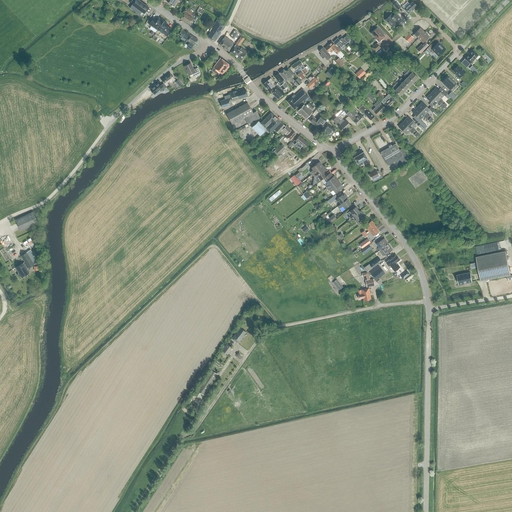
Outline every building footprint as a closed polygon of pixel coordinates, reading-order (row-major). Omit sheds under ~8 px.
[(135,12),(142,3),(138,0),(134,0),(131,5),(132,5),(129,8),(135,12)] [(393,5),(398,10),(401,7),(396,2),(393,5)] [(408,14),(414,9),(413,8),(416,6),(413,2),(410,4),(409,4),(404,9),(408,14)] [(135,12),(135,13),(138,16),(141,12),(144,14),(148,7),(142,3),(135,12)] [(184,13),(180,19),(189,24),(193,19),(192,18),(194,14),(186,8),(183,13),(184,13)] [(391,27),(395,23),(397,25),(402,20),(395,14),(393,16),(391,14),(390,15),(388,15),(386,17),(386,19),(385,20),(391,27)] [(153,18),(152,19),(149,25),(157,30),(163,21),(161,19),(160,19),(158,18),(157,20),(153,18)] [(219,35),(225,25),(217,20),(209,31),(210,32),(207,36),(214,41),(215,38),(216,39),(219,35)] [(163,21),(157,30),(166,36),(170,29),(167,27),(168,25),(166,23),(163,21)] [(371,33),(379,42),(384,36),(377,28),(371,33)] [(414,34),(418,38),(424,32),(420,28),(414,34)] [(184,41),(188,35),(181,30),(178,34),(175,32),(174,35),(176,37),(178,34),(182,37),(180,39),(184,41)] [(234,30),(230,37),(235,40),(240,34),(234,30)] [(429,36),(424,32),(418,38),(422,43),(429,36)] [(409,33),(404,38),(408,43),(413,38),(409,33)] [(193,45),(197,40),(190,35),(186,40),(193,45)] [(347,35),(344,37),(342,39),(341,38),(339,40),(337,38),(333,42),(341,51),(345,47),(344,45),(348,42),(350,45),(353,42),(347,35)] [(239,46),(244,38),(240,36),(235,43),(239,46)] [(228,51),(233,43),(224,37),(223,39),(219,45),(228,51)] [(336,54),(340,51),(331,41),(324,48),(328,52),(329,51),(330,53),(333,50),(336,54)] [(422,45),(421,44),(416,49),(420,53),(423,50),(428,45),(425,42),(422,45)] [(432,50),(438,56),(442,52),(445,49),(442,46),(438,42),(435,45),(432,43),(427,49),(430,52),(432,50)] [(380,48),(376,43),(371,48),(375,52),(380,48)] [(235,45),(230,52),(241,60),(247,52),(241,48),(240,49),(235,45)] [(327,60),(331,56),(322,48),(319,51),(321,54),(320,55),(321,57),(322,59),(323,58),(324,59),(325,58),(327,60)] [(478,55),(473,50),(464,59),(470,64),(478,55)] [(223,74),(229,65),(220,58),(213,67),(211,70),(218,75),(220,72),(223,74)] [(341,66),(344,64),(338,58),(336,61),(341,66)] [(304,68),(304,66),(300,60),(291,66),(295,72),(296,71),(298,74),(297,74),(301,80),(306,76),(304,74),(306,73),(308,72),(309,70),(307,66),(304,68)] [(190,63),(184,66),(188,75),(192,73),(194,77),(200,74),(197,68),(193,69),(190,63)] [(337,70),(333,66),(327,71),(332,76),(337,70)] [(461,69),(457,66),(453,71),(456,74),(456,75),(459,78),(465,72),(462,69),(461,69)] [(293,74),(287,68),(284,70),(283,69),(279,73),(286,81),(289,79),(292,83),(294,81),(291,77),(294,75),(293,74)] [(365,73),(361,69),(355,74),(359,78),(365,73)] [(411,73),(408,76),(414,81),(417,77),(412,72),(412,71),(409,69),(408,70),(411,73)] [(161,80),(166,86),(174,80),(173,77),(169,73),(161,80),(161,79),(161,80)] [(282,90),(287,86),(282,80),(283,79),(279,73),(274,77),(278,82),(277,83),(282,90)] [(414,81),(408,76),(405,73),(403,75),(406,78),(404,80),(409,86),(414,81)] [(448,76),(441,82),(449,90),(453,86),(455,88),(457,85),(448,76)] [(269,92),(277,86),(270,78),(262,84),(269,92)] [(402,82),(399,85),(405,90),(409,86),(404,80),(401,78),(399,79),(402,82)] [(405,90),(399,85),(396,82),(395,84),(398,87),(394,90),(400,96),(405,90)] [(155,87),(151,91),(154,95),(158,92),(160,91),(161,93),(167,88),(164,84),(162,86),(160,83),(155,87)] [(282,95),(284,93),(277,87),(275,89),(276,89),(272,93),(278,99),(282,95)] [(250,95),(248,88),(236,92),(236,91),(228,93),(229,95),(224,96),(225,99),(220,101),(222,108),(232,105),(231,101),(250,95)] [(447,94),(441,89),(439,91),(436,88),(431,93),(441,103),(443,101),(440,98),(443,95),(445,97),(447,94)] [(286,101),(290,105),(305,92),(302,89),(295,95),(294,94),(286,101)] [(346,95),(352,101),(355,97),(350,91),(346,95)] [(368,91),(365,94),(371,100),(374,97),(368,91)] [(308,96),(305,92),(290,105),(294,110),(299,105),(301,103),(300,103),(308,96)] [(375,95),(376,97),(380,101),(383,97),(380,94),(378,92),(375,95)] [(440,105),(441,103),(431,93),(426,98),(433,105),(437,102),(440,105)] [(387,108),(395,101),(393,99),(389,95),(388,94),(381,101),(382,102),(387,108)] [(248,124),(257,119),(259,118),(256,111),(253,113),(247,102),(226,114),(232,124),(244,117),(248,124)] [(304,105),(298,111),(302,115),(308,109),(309,107),(311,105),(309,102),(305,106),(304,105)] [(417,107),(427,117),(429,116),(426,113),(429,110),(422,102),(417,107)] [(377,115),(385,108),(380,103),(372,110),(377,115)] [(374,117),(367,109),(363,105),(358,109),(365,117),(366,116),(370,120),(374,117)] [(426,119),(427,117),(417,107),(412,112),(419,120),(423,116),(426,119)] [(351,108),(345,114),(350,118),(351,118),(353,121),(353,122),(357,125),(357,126),(364,119),(364,118),(361,115),(360,114),(358,115),(351,108)] [(308,109),(302,115),(306,119),(312,112),(308,109)] [(270,133),(280,122),(271,113),(260,123),(258,121),(251,128),(260,136),(266,129),(270,133)] [(317,127),(320,123),(322,124),(326,120),(323,117),(325,116),(321,113),(320,115),(319,116),(316,119),(312,116),(309,120),(317,127)] [(345,120),(344,121),(340,117),(338,118),(336,116),(332,120),(336,124),(338,123),(340,125),(338,127),(343,132),(350,125),(345,120)] [(408,117),(403,122),(413,132),(415,130),(412,127),(415,124),(408,117)] [(278,133),(285,126),(281,122),(274,129),(278,133)] [(412,134),(413,132),(403,122),(398,127),(406,134),(409,131),(412,134)] [(335,130),(333,129),(326,123),(321,130),(329,137),(335,130)] [(286,135),(291,130),(286,126),(281,131),(286,135)] [(289,141),(295,134),(291,130),(285,137),(289,141)] [(389,132),(395,142),(398,141),(392,130),(389,132)] [(303,148),(307,143),(299,136),(295,141),(296,142),(294,145),(299,149),(302,146),(303,148)] [(398,166),(409,160),(402,148),(399,150),(395,143),(393,145),(391,146),(390,144),(388,146),(389,147),(384,150),(380,152),(381,153),(380,154),(380,155),(381,154),(387,165),(395,161),(398,166)] [(282,144),(276,150),(275,149),(273,152),(278,157),(280,155),(279,154),(286,148),(282,144)] [(361,162),(361,161),(366,158),(363,152),(357,155),(356,155),(354,156),(354,157),(357,163),(358,165),(359,166),(361,162)] [(310,172),(312,174),(323,166),(319,161),(311,168),(312,170),(310,172)] [(326,170),(323,166),(312,174),(314,177),(314,176),(316,179),(316,180),(318,182),(323,178),(326,176),(323,172),(326,170)] [(378,176),(378,175),(380,173),(379,170),(376,172),(376,170),(368,173),(371,179),(378,176)] [(324,186),(326,188),(337,180),(334,175),(332,176),(332,175),(330,176),(329,173),(326,176),(323,178),(326,182),(324,183),(325,185),(324,186)] [(296,186),(301,182),(298,177),(296,178),(294,175),(290,178),(296,186)] [(341,186),(340,184),(337,180),(326,188),(328,190),(329,190),(330,192),(332,190),(335,194),(340,190),(339,188),(341,186)] [(338,201),(340,204),(347,199),(348,198),(344,193),(337,198),(335,195),(333,196),(327,201),(329,204),(335,199),(337,202),(338,201)] [(351,204),(347,199),(340,204),(337,206),(339,209),(342,206),(345,209),(351,204)] [(353,217),(353,216),(359,212),(359,211),(355,207),(349,211),(352,214),(348,217),(350,219),(353,217)] [(353,216),(353,217),(356,219),(355,220),(359,225),(361,224),(358,221),(365,216),(361,210),(359,211),(359,212),(353,216)] [(15,220),(20,231),(38,223),(33,212),(15,220)] [(333,215),(325,221),(328,224),(336,218),(333,215)] [(368,231),(375,226),(371,220),(365,225),(367,228),(366,229),(368,231)] [(379,232),(375,226),(368,231),(369,233),(370,233),(373,236),(379,232)] [(379,250),(380,250),(380,249),(388,244),(384,238),(376,244),(379,248),(378,248),(379,250)] [(366,241),(358,247),(360,250),(369,244),(366,241)] [(380,249),(380,250),(383,253),(382,254),(383,256),(392,249),(388,244),(380,249)] [(369,245),(360,250),(363,254),(371,248),(369,245)] [(506,251),(476,257),(480,281),(510,275),(506,251)] [(15,268),(18,273),(18,274),(17,274),(17,275),(18,276),(19,277),(21,277),(29,273),(26,269),(28,268),(34,264),(26,253),(21,256),(24,262),(15,268)] [(396,262),(400,260),(396,254),(385,262),(385,263),(388,266),(392,264),(393,265),(396,263),(396,262)] [(378,258),(370,264),(373,267),(381,261),(378,258)] [(369,271),(376,281),(385,274),(378,264),(369,271)] [(366,287),(374,285),(373,279),(370,279),(369,273),(368,273),(368,272),(362,273),(363,277),(364,277),(366,287)] [(472,282),(470,273),(456,275),(458,285),(472,282)] [(336,279),(332,282),(339,290),(343,287),(336,279)] [(358,291),(359,295),(358,295),(359,299),(363,298),(364,301),(371,299),(369,293),(370,293),(369,288),(361,290),(358,291)] [(243,335),(246,332),(240,328),(232,339),(238,343),(244,336),(243,335)] [(221,351),(227,355),(232,348),(227,344),(221,351)] [(207,391),(218,374),(210,369),(199,386),(207,391)]
